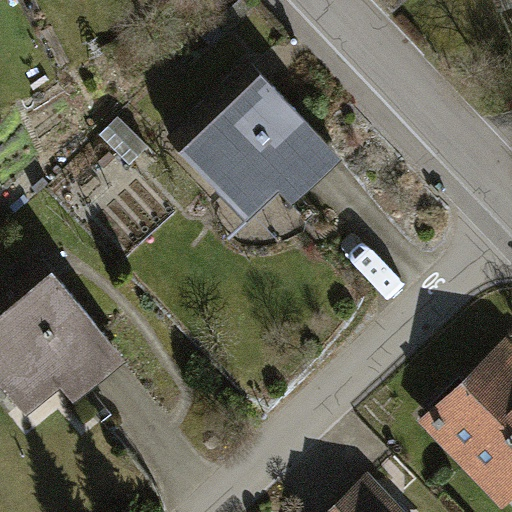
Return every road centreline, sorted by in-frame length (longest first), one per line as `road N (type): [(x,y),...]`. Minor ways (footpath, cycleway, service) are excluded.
road 1 (residential): [(511,222),(207,511)]
road 2 (residential): [(331,0),(511,193)]
